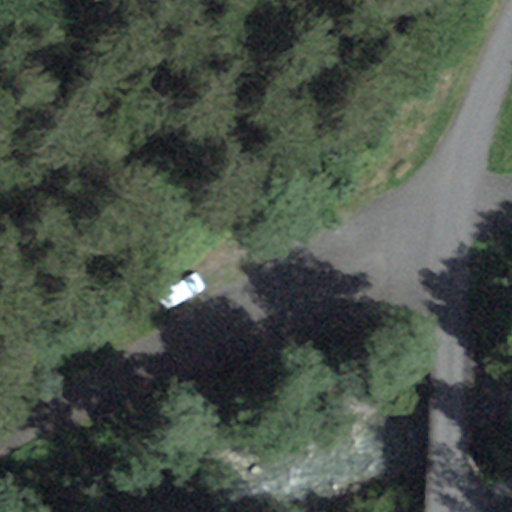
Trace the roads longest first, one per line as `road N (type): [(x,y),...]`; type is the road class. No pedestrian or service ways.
road 1 (track): [(454,224),(103,384),(0,456)]
road 2 (unclassified): [(440,511),(461,177),(493,69),(511,34)]
